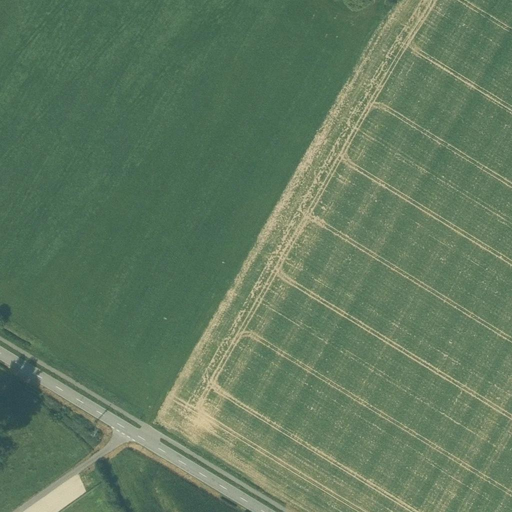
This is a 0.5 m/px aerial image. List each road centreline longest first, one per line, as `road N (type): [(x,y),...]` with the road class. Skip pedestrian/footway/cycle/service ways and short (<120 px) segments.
road 1 (tertiary): [(125,429),(263,511)]
road 2 (tertiary): [(0,354),(125,429)]
road 3 (residential): [(17,511),(125,429)]
